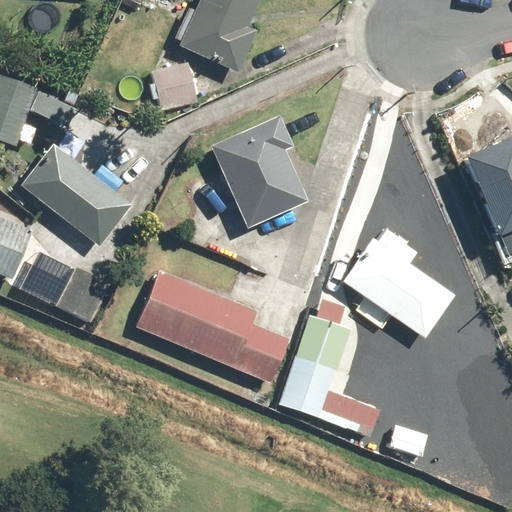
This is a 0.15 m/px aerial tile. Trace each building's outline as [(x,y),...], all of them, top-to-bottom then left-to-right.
[(173,0),(121,0),(164,19),(173,0)] [(199,0),(179,40),(235,68),(268,0),(199,0)] [(186,62),(154,71),(164,112),(197,104),(186,62)] [(33,96),(0,85),(0,139),(17,145),(33,96)] [(274,116),(211,146),(251,225),(313,195),(274,116)] [(59,145),(26,182),(97,243),(130,205),(59,145)] [(511,164),(474,178),(494,235),(511,228),(511,164)] [(0,269),(7,272),(24,226),(0,217),(0,269)] [(448,288),(372,241),(346,284),(422,330),(448,288)] [(158,266),(133,325),(270,383),(295,325),(158,266)] [(76,271),(60,307),(87,319),(104,284),(76,271)] [(333,327),(306,318),(291,362),(319,371),(333,327)] [(349,375),(324,367),(312,403),(337,411),(349,375)]
